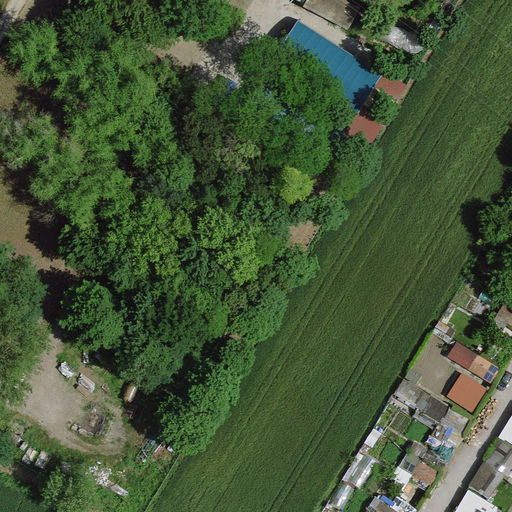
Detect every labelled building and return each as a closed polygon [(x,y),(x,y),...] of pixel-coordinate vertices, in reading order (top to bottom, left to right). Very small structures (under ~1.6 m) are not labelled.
[(511,303),(509,302),(503,317),(511,320),(511,303)] [(488,378),(498,363),(463,340),(453,354),(488,378)] [(467,370),(452,395),(478,410),(493,385),(467,370)] [(511,472),(511,419),(476,487),(497,498),(511,472)] [(417,511),(419,509),(384,490),(372,511),(417,511)]
